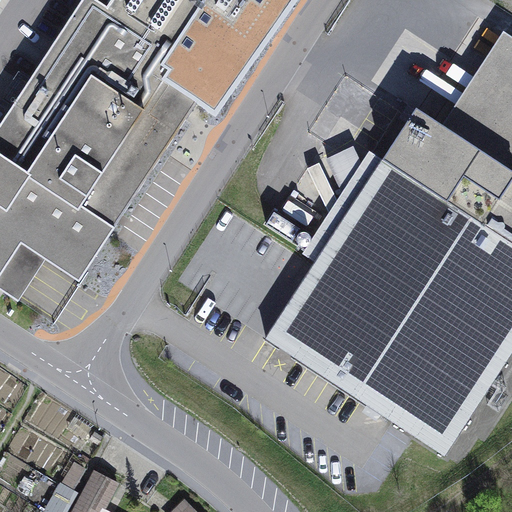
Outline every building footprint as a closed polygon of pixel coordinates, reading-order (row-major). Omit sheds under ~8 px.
[(45,261),(79,283),(121,220),(189,117),(213,80),(212,88),(225,90),(226,82),(232,83),(236,53),(249,40),(253,19),(238,17),(241,0),(112,0),(106,10),(90,0),(84,0),(0,127),(0,290),(7,295),(34,253),(45,261)] [(90,0),(106,10),(112,0),(90,0)] [(0,97),(0,124),(11,104),(0,97)] [(406,156),(397,170),(511,244),(511,170),(429,119),(406,156)] [(383,161),(397,170),(406,156),(378,138),(361,165),(369,182),(383,161)] [(266,340),(445,457),(511,353),(511,244),(397,170),(383,161),(369,182),(361,165),(354,150),(328,163),(342,193),(350,210),(347,216),(329,224),(334,235),(316,263),(266,340)] [(316,263),(334,235),(329,224),(347,216),(350,210),(342,193),(303,254),(316,263)] [(18,302),(45,261),(34,253),(7,295),(18,302)] [(57,511),(71,511),(96,465),(79,457),(52,509),(57,511)] [(73,511),(102,511),(117,486),(95,473),(73,511)] [(174,511),(194,511),(185,502),(174,511)]
